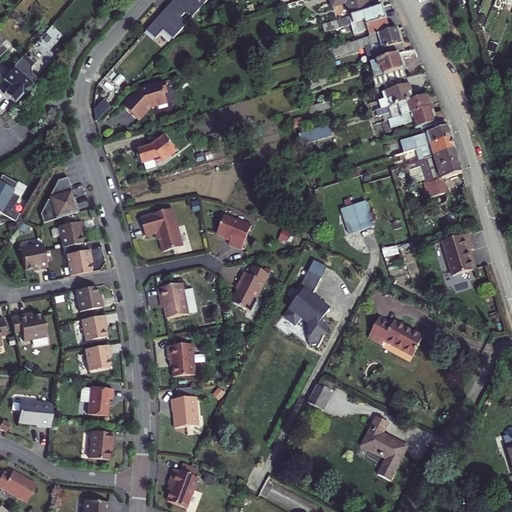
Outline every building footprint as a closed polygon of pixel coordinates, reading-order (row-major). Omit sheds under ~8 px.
[(166,13),(164,14),(147,33),(156,41),(164,32),(174,41),(209,0),(176,0),(170,7),(173,10),(168,15),(166,13)] [(329,0),(331,4),(338,2),(339,7),(347,5),(351,19),(371,12),(366,0),(329,0)] [(390,32),(383,9),(371,12),(351,19),(341,22),(342,26),(356,22),(357,25),(368,21),(373,38),(390,32)] [(379,53),(381,60),(397,55),(403,53),(395,31),(390,32),(373,38),(366,40),(367,44),(365,45),(366,48),(369,47),(371,55),(379,53)] [(0,61),(11,52),(0,40),(0,61)] [(354,44),(342,48),(345,57),(357,53),(354,44)] [(384,86),(391,84),(405,79),(397,55),(381,60),(374,63),(376,71),(380,70),(384,86)] [(27,58),(4,84),(12,91),(5,98),(17,108),(38,84),(33,78),(32,72),(37,67),(27,58)] [(310,87),(325,84),(324,78),(309,80),(310,87)] [(381,95),(385,110),(412,101),(405,79),(391,84),(393,91),(381,95)] [(139,120),(151,107),(167,102),(164,93),(168,91),(165,82),(149,87),(149,88),(140,91),(134,98),(132,97),(125,104),(127,106),(125,107),(139,120)] [(412,124),(414,131),(430,126),(442,122),(438,114),(432,116),(429,109),(427,109),(424,98),(412,101),(385,110),(375,113),(376,118),(388,114),(388,112),(390,112),(391,114),(408,109),(409,115),(381,124),(384,136),(391,134),(390,131),(412,124)] [(95,110),(96,122),(98,122),(111,106),(103,100),(95,110)] [(327,104),(306,110),(308,115),(329,109),(327,104)] [(419,150),(430,146),(450,140),(446,125),(444,122),(442,122),(430,126),(414,131),(416,138),(399,143),(401,147),(389,150),(391,159),(400,156),(415,152),(419,150)] [(299,133),(302,145),(331,136),(327,124),(299,133)] [(177,151),(165,135),(151,145),(137,149),(142,163),(154,159),(156,163),(162,161),(177,151)] [(433,158),(454,151),(450,140),(430,146),(433,158)] [(415,152),(417,159),(418,163),(423,162),(419,150),(415,152)] [(454,151),(433,158),(423,162),(418,163),(406,167),(412,186),(424,182),(429,196),(423,199),(426,208),(432,206),(430,200),(446,195),(442,181),(459,176),(459,175),(461,174),(454,151)] [(400,156),(402,164),(417,159),(415,152),(400,156)] [(40,214),(43,224),(78,213),(67,178),(57,181),(40,214)] [(0,214),(0,215),(11,196),(16,187),(2,179),(0,182),(0,214)] [(11,196),(0,215),(16,223),(20,216),(13,211),(19,201),(11,196)] [(367,204),(342,212),(350,237),(374,230),(367,204)] [(172,209),(141,219),(146,237),(156,234),(158,233),(160,240),(164,253),(183,247),(172,209)] [(237,222),(224,217),(217,235),(231,241),(229,246),(242,251),(251,227),(237,221),(237,222)] [(81,231),(83,231),(81,222),(58,227),(62,248),(83,244),(82,236),(81,231)] [(291,234),(283,231),(278,240),(286,244),(291,234)] [(472,252),(468,237),(441,246),(452,279),(474,272),(468,254),(472,252)] [(24,271),(32,269),(37,268),(38,271),(46,269),(42,244),(20,249),(24,271)] [(65,255),(69,277),(92,272),(90,265),(89,259),(91,259),(89,250),(65,255)] [(269,275),(253,267),(249,276),(244,273),(240,282),(242,283),(231,303),(250,313),(269,275)] [(304,271),(303,275),(281,313),(285,315),(282,320),(292,328),(297,323),(304,327),(305,339),(323,339),(323,319),(329,313),(312,299),(320,281),(304,271)] [(167,320),(189,315),(184,291),(183,284),(159,289),(161,303),(164,303),(165,309),(167,320)] [(103,308),(101,299),(99,300),(98,294),(96,287),(75,291),(79,312),(103,308)] [(184,291),(189,315),(197,313),(193,289),(184,291)] [(41,315),(32,317),(27,318),(26,314),(10,317),(14,334),(21,333),(23,342),(46,337),(41,315)] [(106,338),(105,330),(104,325),(106,324),(104,316),(80,321),(85,342),(106,338)] [(397,323),(382,316),(372,336),(385,343),(387,340),(416,356),(426,336),(398,321),(397,323)] [(193,345),(167,348),(169,362),(172,361),(173,378),(196,376),(193,345)] [(110,368),(108,360),(107,355),(110,354),(108,346),(84,350),(88,372),(110,368)] [(335,393),(319,384),(310,402),(325,410),(335,393)] [(88,403),(90,389),(83,388),(80,391),(79,402),(88,403)] [(88,403),(87,415),(107,417),(109,400),(112,400),(113,390),(90,388),(90,389),(88,403)] [(177,390),(178,400),(194,399),(193,389),(177,390)] [(225,394),(218,389),(213,395),(219,400),(225,394)] [(171,401),(172,413),(174,413),(175,429),(198,427),(196,399),(194,399),(178,400),(171,401)] [(50,429),(52,406),(19,403),(17,424),(36,426),(35,427),(50,429)] [(388,482),(408,447),(385,434),(390,423),(378,416),(362,447),(386,460),(377,476),(388,482)] [(10,425),(2,421),(0,425),(0,429),(5,433),(10,425)] [(113,434),(91,432),(89,459),(108,461),(110,442),(112,443),(113,434)] [(179,472),(196,478),(200,468),(192,465),(191,468),(182,465),(179,472)] [(198,479),(196,478),(179,472),(174,470),(168,485),(172,487),(167,502),(186,509),(198,479)] [(0,477),(0,488),(26,503),(36,486),(12,472),(9,476),(3,472),(0,477)] [(108,511),(109,503),(84,501),(83,511),(108,511)]
